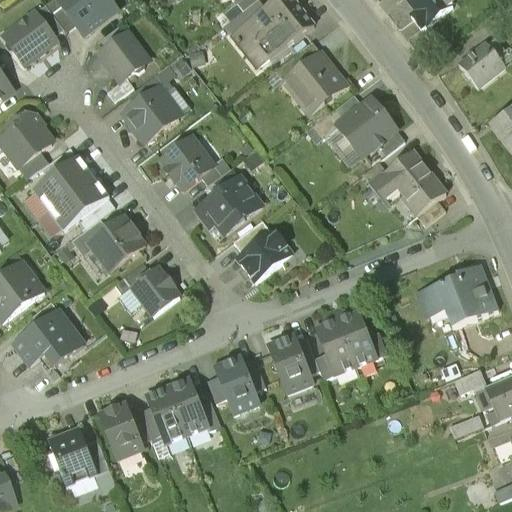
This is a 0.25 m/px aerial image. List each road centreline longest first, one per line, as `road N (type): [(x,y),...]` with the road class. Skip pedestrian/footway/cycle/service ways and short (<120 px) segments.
road 1 (residential): [(236,332),(59,78)]
road 2 (residential): [(236,332),(505,231)]
road 3 (tertiary): [(345,0),(428,106),(505,231)]
road 4 (residential): [(26,416),(236,332)]
